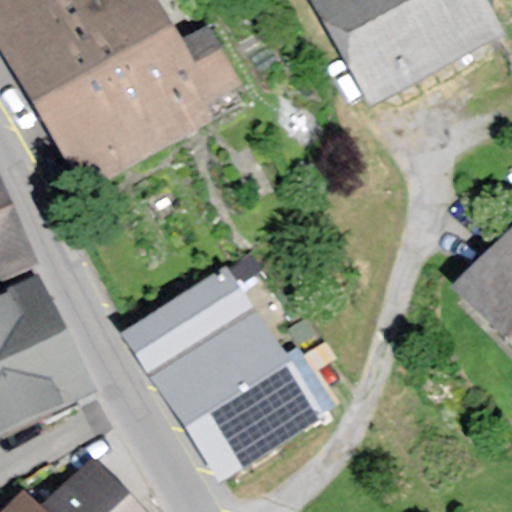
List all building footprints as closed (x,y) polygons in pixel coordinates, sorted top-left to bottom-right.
[(1,0),(0,1),(0,20),(51,105),(156,44),(129,0),(1,0)] [(325,0),(376,90),(489,27),(473,0),(325,0)] [(167,63),(156,44),(51,105),(101,188),(152,158),(142,139),(195,108),(205,125),(241,104),(204,41),(167,63)] [(0,297),(34,282),(0,204),(0,297)] [(511,263),(483,293),(511,322),(511,263)] [(138,335),(232,478),(322,421),(282,360),(269,368),(241,325),(250,319),(224,279),(138,335)] [(0,432),(76,396),(29,301),(0,314),(0,432)] [(115,511),(123,505),(97,478),(62,511),(115,511)]
